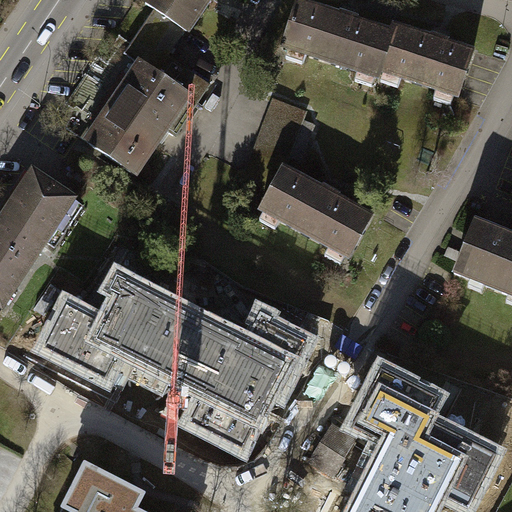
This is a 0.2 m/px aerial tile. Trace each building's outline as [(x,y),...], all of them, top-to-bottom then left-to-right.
[(214,0),(148,0),(143,8),(187,39),(214,0)] [(377,85),(379,79),(393,37),(298,5),(281,54),(377,85)] [(379,79),(459,106),(475,56),(395,30),(393,37),(379,79)] [(190,103),(135,72),(90,152),(145,183),(190,103)] [(246,176),(272,190),(283,169),(305,113),(274,101),(246,176)] [(272,190),(261,209),(349,257),(371,217),(338,199),(339,196),(325,188),(323,191),(283,169),(272,190)] [(0,311),(8,317),(84,207),(33,172),(0,220),(0,311)] [(454,279),(511,302),(511,241),(475,227),(454,279)] [(67,299),(43,346),(105,377),(115,359),(203,404),(194,422),(243,446),(271,391),(283,398),(313,338),(261,311),(249,335),(116,267),(103,292),(113,297),(102,317),(67,299)] [(350,511),(436,511),(445,495),(470,508),(498,453),(428,418),(440,396),(382,367),(352,426),(385,443),(350,511)] [(311,465),(337,481),(358,446),(332,430),(311,465)] [(142,491),(80,459),(56,506),(66,511),(142,511),(134,508),(142,491)]
